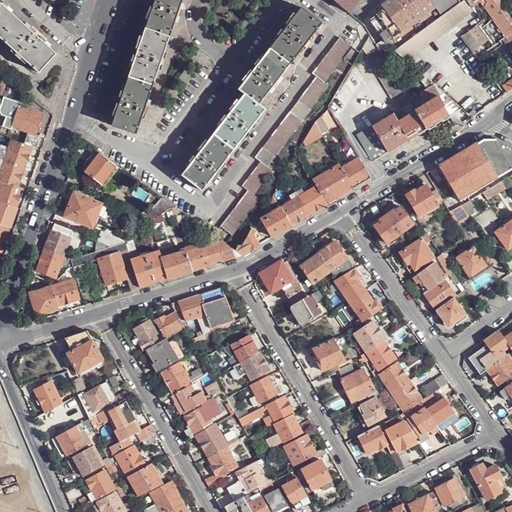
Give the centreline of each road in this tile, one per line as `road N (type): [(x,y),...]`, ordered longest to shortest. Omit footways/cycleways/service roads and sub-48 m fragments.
road 1 (secondary): [(0,317),(110,0)]
road 2 (residential): [(234,269),(367,498)]
road 3 (residential): [(101,313),(210,511)]
road 4 (residential): [(341,212),(443,355)]
road 5 (residential): [(341,212),(487,121)]
road 6 (secondary): [(0,370),(64,511)]
road 7 (residential): [(367,498),(495,430)]
road 8 (residential): [(101,313),(234,269)]
road 9 (residential): [(234,269),(341,212)]
